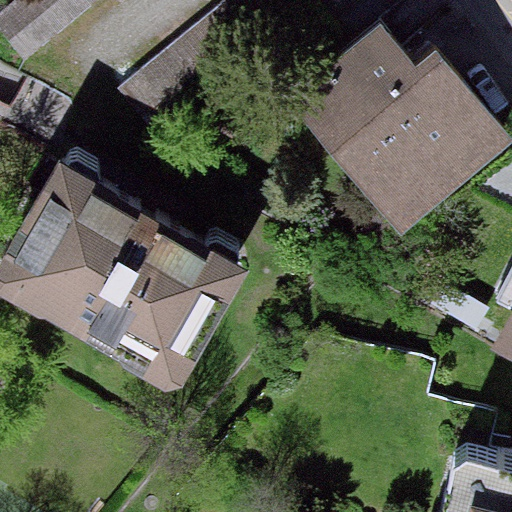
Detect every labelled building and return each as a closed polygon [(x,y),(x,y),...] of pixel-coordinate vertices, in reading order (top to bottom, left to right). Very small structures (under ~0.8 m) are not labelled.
[(111,0),(18,0),(0,14),(0,22),(31,62),(111,0)] [(229,0),(125,77),(154,117),(247,49),(243,44),(302,0),(229,0)] [(417,59),(384,17),(286,92),(399,237),(511,149),(511,130),(442,39),(417,59)] [(246,263),(53,160),(0,257),(0,293),(178,389),(246,263)] [(511,309),(492,345),(511,356),(511,309)] [(447,455),(433,511),(511,511),(511,456),(475,449),(447,455)]
